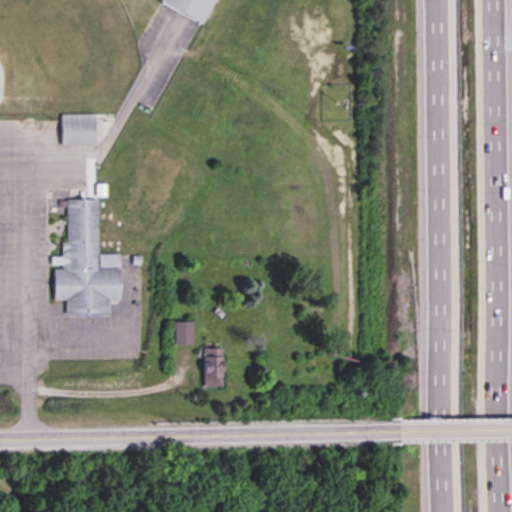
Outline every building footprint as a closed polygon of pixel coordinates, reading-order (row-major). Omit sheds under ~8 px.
[(164,0),(162,5),(205,25),(216,0),(164,0)] [(61,146),(94,146),(94,115),(61,115),(61,146)] [(66,200),(67,242),(61,242),(62,270),(54,270),(54,302),(65,302),(65,315),(110,315),(109,301),(120,301),(120,254),(98,254),(98,200),(66,200)] [(193,322),(174,322),(174,345),(193,345),(193,322)] [(204,387),(223,387),(223,349),(204,349),(204,387)]
